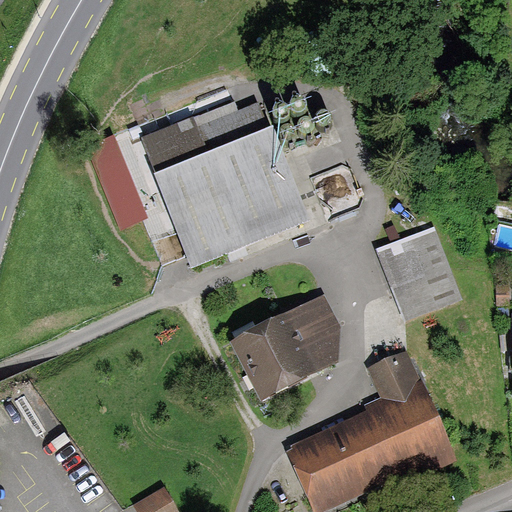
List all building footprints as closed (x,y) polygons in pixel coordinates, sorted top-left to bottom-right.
[(235,237),(301,210),(260,110),(240,119),(249,142),(157,179),(193,268),(239,249),(235,237)] [(465,303),(437,230),(382,251),(411,324),(465,303)] [(238,349),(264,398),(308,375),(282,326),(238,349)] [(318,507),(446,449),(407,359),(378,372),(398,415),(298,460),(318,507)] [(139,507),(142,511),(175,511),(164,492),(139,507)]
